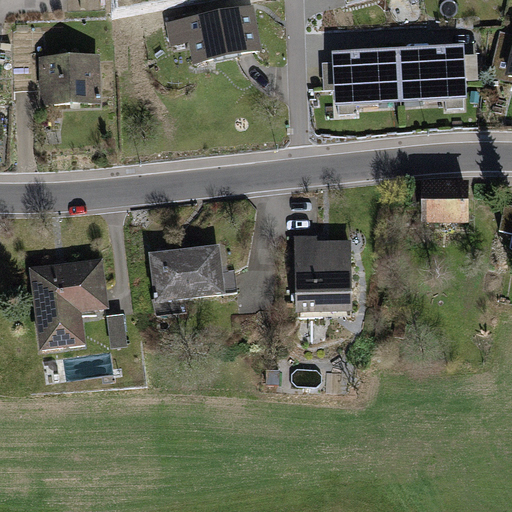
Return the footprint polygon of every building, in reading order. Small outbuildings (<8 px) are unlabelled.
[(343,0),(346,9),(381,0),(343,0)] [(257,10),(166,27),(170,49),(191,46),(195,69),(265,56),(257,10)] [(511,34),(500,31),(489,78),(511,83),(511,34)] [(464,49),(398,53),(402,110),(444,107),(445,115),(468,113),(464,49)] [(398,53),(328,58),(333,121),(360,119),(360,113),(402,110),(398,53)] [(14,60),(15,92),(33,92),(33,60),(14,60)] [(101,60),(40,61),(42,110),(102,109),(101,60)] [(468,186),(421,185),(421,229),(468,230),(468,186)] [(511,235),(511,207),(505,207),(500,233),(511,235)] [(318,239),(296,240),(298,320),(355,318),(353,244),(326,245),(319,245),(318,239)] [(184,254),(152,259),(160,310),(227,300),(226,295),(238,293),(235,272),(224,274),(220,249),(184,254)] [(63,268),(30,273),(42,358),(87,352),(83,318),(110,314),(103,263),(63,268)] [(125,318),(107,320),(111,353),(129,350),(125,318)] [(396,323),(394,340),(404,341),(406,324),(396,323)]
